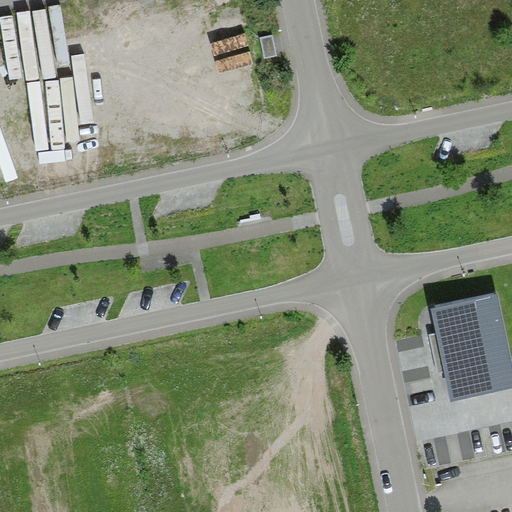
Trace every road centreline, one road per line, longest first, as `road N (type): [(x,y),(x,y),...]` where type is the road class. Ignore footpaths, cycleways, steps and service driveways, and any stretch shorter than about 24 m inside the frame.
road 1 (residential): [(0,352),(356,277)]
road 2 (residential): [(330,146),(0,218)]
road 3 (residential): [(405,511),(356,277)]
road 4 (residential): [(511,110),(330,146)]
road 5 (residential): [(356,277),(511,245)]
road 6 (residential): [(330,146),(300,0)]
road 7 (residential): [(356,277),(330,146)]
